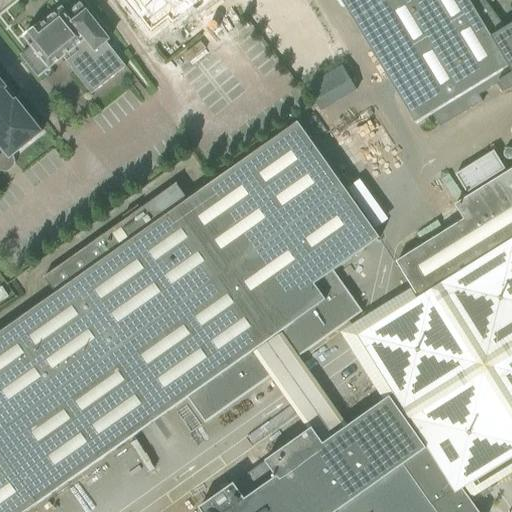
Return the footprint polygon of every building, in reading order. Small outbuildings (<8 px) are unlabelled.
[(125,0),(152,33),(169,20),(173,26),(205,0),(125,0)] [(339,0),(415,125),(445,107),(453,120),(482,102),(478,96),(497,85),(502,94),(511,89),(511,27),(504,32),(483,0),(339,0)] [(107,43),(110,41),(80,3),(66,14),(62,9),(40,26),(39,25),(23,38),(31,48),(20,57),(38,79),(63,58),(72,69),(71,70),(92,95),(126,67),(107,43)] [(346,65),(313,87),(328,111),(361,90),(346,65)] [(3,90),(5,89),(0,82),(0,162),(9,156),(10,158),(41,133),(17,103),(14,105),(3,90)] [(0,511),(25,511),(187,399),(205,424),(273,376),(255,351),(279,334),(297,359),(362,312),(333,272),(379,239),(298,123),(188,201),(177,186),(177,185),(176,184),(43,278),(44,280),(44,279),(55,295),(0,333),(0,511)] [(467,194),(505,170),(494,152),(455,175),(467,194)] [(464,221),(397,263),(419,300),(511,242),(511,169),(454,206),(464,221)] [(409,298),(337,342),(382,414),(391,409),(453,509),(466,501),(470,507),(511,481),(511,252),(417,311),(409,298)] [(478,511),(467,496),(481,487),(465,465),(452,474),(431,445),(425,448),(390,399),(324,445),(312,429),(199,509),(201,511),(478,511)]
